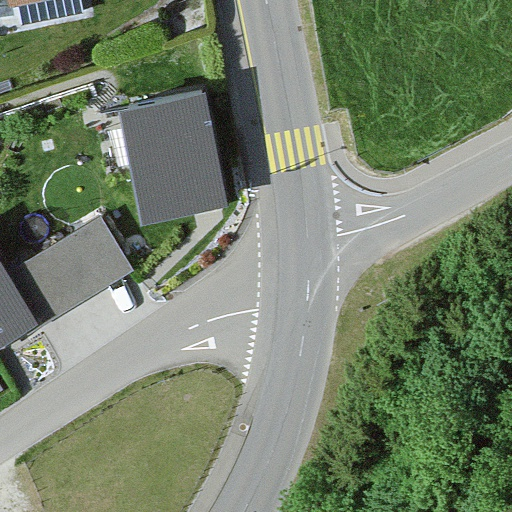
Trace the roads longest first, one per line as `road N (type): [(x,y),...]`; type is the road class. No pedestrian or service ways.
road 1 (residential): [(0,444),(136,356),(307,264)]
road 2 (unclassified): [(307,264),(298,149),(268,0)]
road 3 (unclassified): [(241,511),(297,368),(307,264)]
road 4 (residential): [(307,264),(511,160)]
